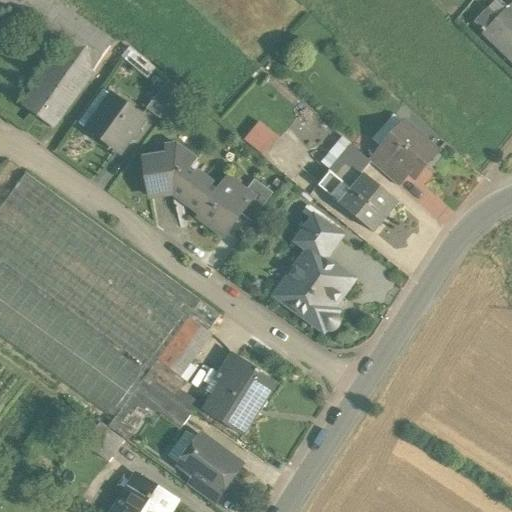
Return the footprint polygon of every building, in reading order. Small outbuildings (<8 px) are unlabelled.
[(64,9),(51,0),(0,0),(0,8),(44,39),(45,39),(62,50),(21,105),(50,126),(109,46),(64,9)] [(116,37),(71,0),(51,0),(64,9),(109,46),(116,37)] [(511,12),(506,7),(495,18),(487,10),(475,23),(511,59),(511,12)] [(147,74),(154,63),(127,45),(120,57),(147,74)] [(167,79),(145,108),(159,118),(180,89),(167,79)] [(142,119),(110,95),(86,127),(119,151),(142,119)] [(263,152),(277,130),(255,117),(242,140),(263,152)] [(403,123),(381,148),(408,171),(408,172),(414,177),(436,152),(403,123)] [(369,161),(350,144),(340,155),(361,172),(370,162),(369,161)] [(408,171),(381,148),(369,161),(370,162),(396,185),(408,172),(408,171)] [(361,172),(340,155),(328,170),(352,190),(340,205),(372,232),(397,202),(361,172)] [(217,190),(174,158),(143,163),(149,196),(172,193),(200,213),(201,214),(218,190),(217,190)] [(352,190),(328,170),(316,185),(340,205),(352,190)] [(219,314),(24,172),(11,189),(187,317),(188,318),(207,331),(219,314)] [(272,192),(253,178),(240,196),(247,202),(240,213),(250,221),(272,192)] [(218,190),(201,214),(200,213),(198,217),(220,233),(234,213),(240,213),(247,202),(240,196),(222,184),(217,190),(218,190)] [(187,317),(11,189),(0,204),(0,259),(149,368),(156,359),(187,317)] [(339,236),(313,217),(296,241),(308,250),(309,248),(323,259),(339,236)] [(323,259),(309,248),(308,250),(275,296),(323,331),(325,328),(328,329),(331,328),(334,327),(336,324),(337,321),(336,317),(334,314),(336,312),(331,308),(352,280),(323,259)] [(145,373),(0,266),(0,334),(113,417),(145,373)] [(188,318),(157,360),(179,376),(210,334),(207,331),(188,318)] [(263,348),(254,342),(251,346),(261,353),(263,348)] [(236,357),(230,353),(215,378),(220,382),(204,408),(202,411),(208,414),(241,435),(275,383),(259,373),(260,371),(236,356),(236,357)] [(157,360),(156,359),(149,368),(145,373),(113,417),(107,426),(126,440),(141,419),(151,426),(159,415),(179,429),(193,409),(205,418),(208,414),(202,411),(204,408),(177,391),(185,381),(179,376),(157,360)] [(123,441),(99,423),(83,444),(108,462),(123,441)] [(185,431),(167,456),(179,465),(189,452),(197,440),(185,431)] [(238,464),(205,439),(197,451),(189,452),(179,465),(192,475),(193,474),(219,494),(224,488),(223,482),(221,481),(225,475),(231,474),(238,464)] [(219,494),(193,474),(192,475),(185,485),(212,504),(219,494)] [(177,500),(139,476),(128,492),(125,490),(111,511),(168,511),(175,501),(176,501),(177,500)]
